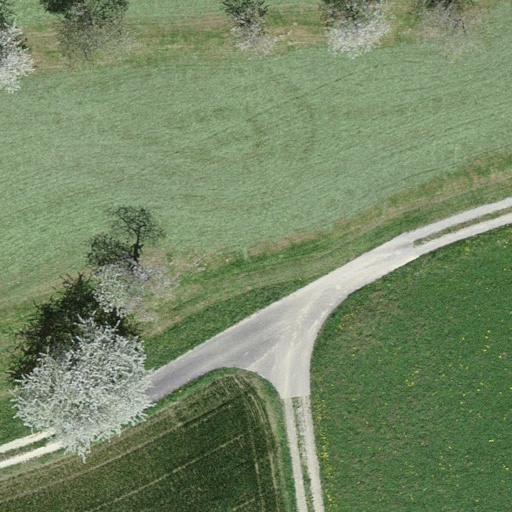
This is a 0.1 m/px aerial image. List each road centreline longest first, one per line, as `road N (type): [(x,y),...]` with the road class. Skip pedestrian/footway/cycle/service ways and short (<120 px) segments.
road 1 (track): [(0,453),(59,434),(421,242),(511,208)]
road 2 (track): [(315,511),(291,316)]
